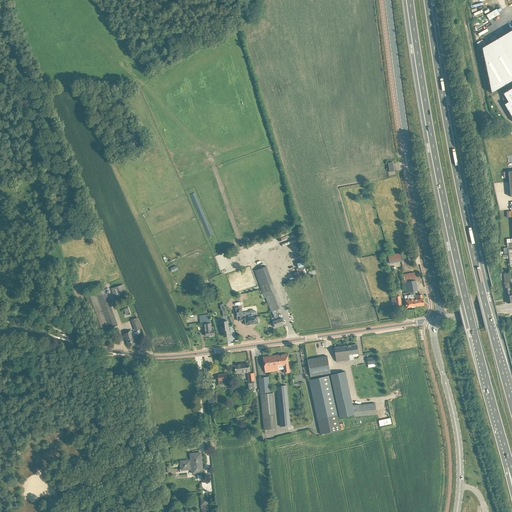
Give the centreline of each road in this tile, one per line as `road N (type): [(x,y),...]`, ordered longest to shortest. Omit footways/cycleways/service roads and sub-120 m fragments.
road 1 (trunk): [(408,0),(440,192),(504,447)]
road 2 (tertiary): [(0,330),(166,356),(434,325)]
road 3 (trunk): [(511,405),(458,189),(425,0)]
road 4 (tertiary): [(443,318),(387,0)]
road 5 (tertiary): [(457,511),(458,443),(434,325)]
